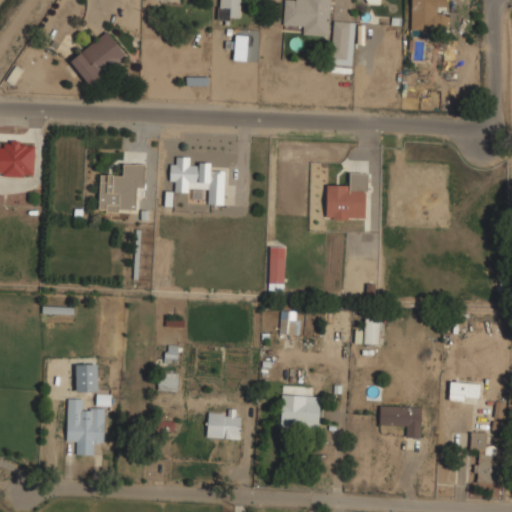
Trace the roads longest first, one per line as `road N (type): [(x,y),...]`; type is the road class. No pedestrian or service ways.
road 1 (residential): [(496,0),(498,125),(0,107)]
road 2 (residential): [(0,484),(511,508)]
